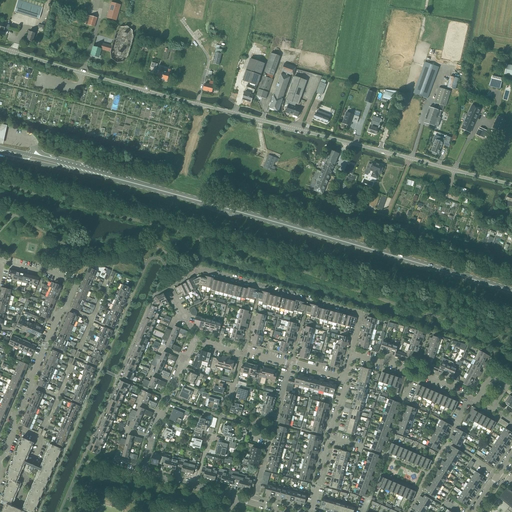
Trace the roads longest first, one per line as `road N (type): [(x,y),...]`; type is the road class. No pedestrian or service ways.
road 1 (unclassified): [(511,184),(0,49)]
road 2 (primary): [(511,291),(69,167)]
road 3 (residential): [(353,354),(361,313),(199,269)]
road 4 (residential): [(14,426),(74,286),(60,276)]
road 5 (residential): [(149,471),(151,439),(196,339)]
